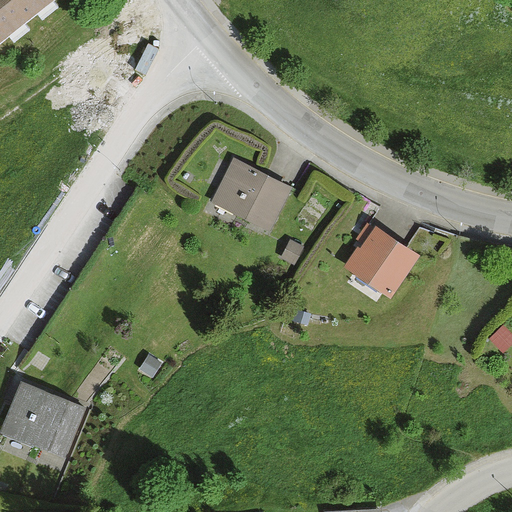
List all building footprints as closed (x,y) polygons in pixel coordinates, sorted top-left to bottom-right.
[(0,0),(0,44),(57,0),(0,0)] [(257,170),(235,159),(213,202),(271,231),(290,193),(293,188),(257,170)] [(136,187),(30,355),(68,379),(175,212),(136,187)] [(407,248),(374,226),(361,248),(346,270),(391,300),(420,256),(407,248)] [(304,247),(290,239),(279,257),(293,265),(304,247)] [(307,324),(310,313),(295,310),(292,321),(307,324)] [(511,336),(503,327),(490,340),(503,354),(511,345),(511,336)] [(150,354),(140,370),(152,378),(163,363),(150,354)] [(87,409),(22,382),(1,432),(65,459),(87,409)]
